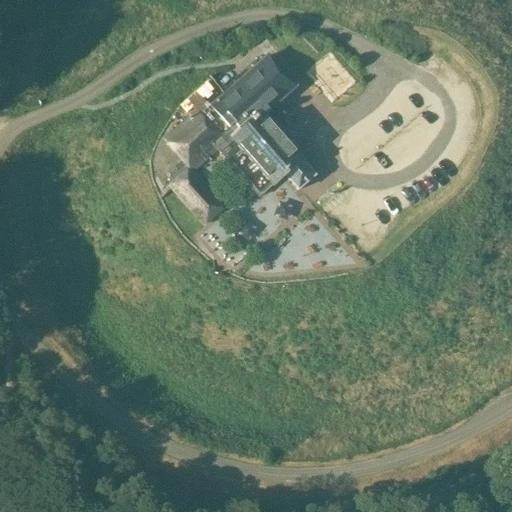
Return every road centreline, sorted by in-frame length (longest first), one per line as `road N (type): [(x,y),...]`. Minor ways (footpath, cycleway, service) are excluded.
road 1 (unclassified): [(0,297),(13,324),(92,402),(136,431),(227,470),(324,476),(380,465),(456,439),(511,407)]
road 2 (track): [(30,511),(13,324)]
